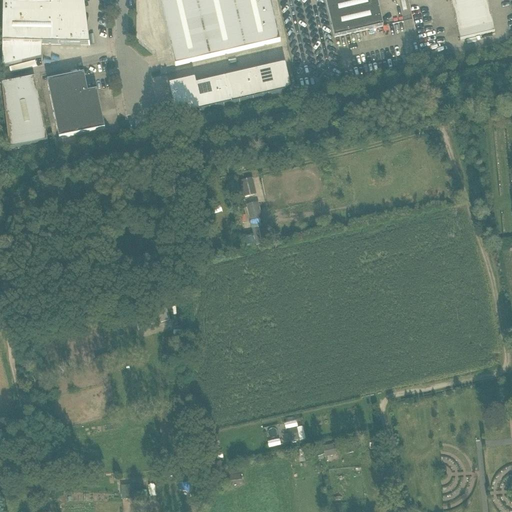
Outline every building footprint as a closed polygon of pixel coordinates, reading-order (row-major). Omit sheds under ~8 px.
[(80,0),(3,0),(2,69),(42,59),(42,44),(89,46),(90,46),(87,25),(83,24),(80,0)] [(281,42),(270,0),(159,0),(175,67),(281,42)] [(325,0),(334,38),(384,27),(377,0),(325,0)] [(450,0),(460,42),(495,34),(487,0),(450,0)] [(195,79),(169,85),(176,117),(291,91),(287,74),(285,64),(220,79),(196,85),(195,81),(195,79)] [(97,91),(88,93),(84,74),(47,82),(59,139),(105,129),(97,91)] [(34,79),(24,81),(26,93),(3,97),(10,150),(48,143),(34,79)] [(244,198),(253,195),(249,179),(240,182),(244,198)] [(249,222),(259,219),(255,203),(246,205),(249,222)] [(255,246),(265,243),(261,227),(251,230),(255,246)] [(100,251),(101,258),(113,255),(111,248),(100,251)] [(171,321),(167,305),(154,308),(158,324),(171,321)] [(96,360),(108,356),(106,350),(94,354),(96,360)] [(287,430),(290,442),(299,440),(297,428),(287,430)] [(334,444),(322,447),(325,459),(337,456),(334,444)] [(190,463),(183,464),(183,471),(191,471),(190,463)] [(240,466),(217,469),(218,478),(226,477),(227,486),(242,485),(240,466)] [(137,500),(136,486),(122,487),(122,501),(137,500)]
